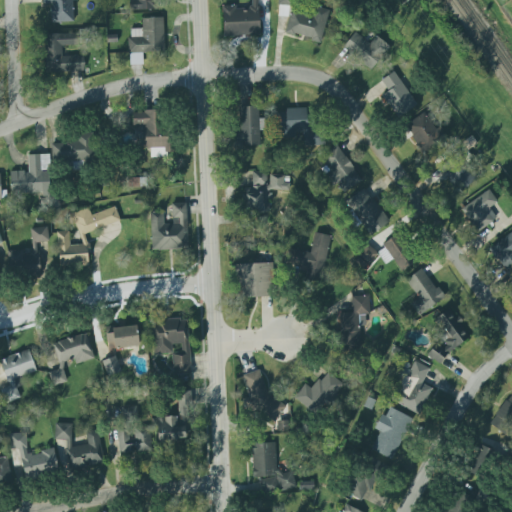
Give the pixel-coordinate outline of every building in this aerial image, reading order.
[(42,0),(42,4),(51,4),(51,8),(49,8),(50,24),(73,23),(72,11),(70,10),(72,7),(71,0),(42,0)] [(133,0),(134,11),(158,10),(157,0),(133,0)] [(221,7),(234,6),(234,10),(242,10),(242,12),(246,12),(245,10),(249,10),(249,8),(252,7),(251,0),(269,0),(257,1),(257,7),(259,7),(260,36),(248,37),(248,35),(233,36),(233,37),(222,38),(221,7)] [(290,10),(311,15),(314,6),(329,11),(320,44),(310,41),(311,38),(294,34),(293,36),(284,33),(290,10)] [(165,19),(143,19),(144,29),(130,29),(131,65),(146,65),(145,53),(166,53),(165,19)] [(375,71),(392,46),(377,36),(372,44),(356,33),(345,50),(375,71)] [(86,56),(63,57),(63,47),(78,47),(78,34),(49,34),(49,73),(87,73),(86,56)] [(385,95),(397,118),(418,107),(398,71),(383,80),(390,92),(385,95)] [(239,107),(258,106),(260,146),(233,148),(232,132),(240,131),(239,107)] [(305,148),(319,146),(314,107),(281,111),(284,133),(303,131),(305,148)] [(134,112),(134,127),(147,127),(148,149),(152,149),(152,158),(167,157),(167,147),(174,147),(173,129),(165,129),(164,111),(134,112)] [(426,153),(446,139),(427,112),(407,127),(426,153)] [(52,140),(53,163),(72,162),(73,171),(84,170),(83,160),(96,159),(95,139),(52,140)] [(336,145),(320,156),(331,171),(325,175),(332,186),(337,183),(344,193),(361,181),(352,169),(353,168),(346,157),(344,158),(336,145)] [(457,194),(478,179),(467,164),(473,159),(467,152),(462,156),(460,154),(453,159),(457,165),(443,175),(457,194)] [(11,172),(12,195),(45,194),(45,197),(53,197),(51,154),(29,155),(30,171),(11,172)] [(252,173),(252,186),(266,186),(266,172),(252,173)] [(246,190),(246,196),(243,196),(245,217),(269,214),(266,192),(270,190),(288,191),(288,184),(283,184),(284,176),(270,175),(269,185),(265,188),(265,187),(258,188),(258,186),(256,187),(252,188),(252,189),(246,190)] [(369,189),(351,200),(373,236),(391,225),(369,189)] [(499,203),(490,190),(462,209),(479,233),(498,219),(491,209),(499,203)] [(189,250),(188,203),(173,204),(173,224),(166,224),(165,214),(152,214),(152,251),(189,250)] [(68,231),(56,232),(58,266),(77,264),(77,267),(88,266),(87,253),(90,253),(89,244),(87,244),(83,234),(119,220),(114,207),(90,215),(87,207),(70,214),(82,244),(69,245),(68,231)] [(31,229),(33,251),(9,254),(11,279),(47,275),(43,243),(50,242),(48,227),(31,229)] [(331,236),(315,233),(312,253),(298,251),(296,266),(308,268),(307,280),(324,282),(331,236)] [(511,233),(490,249),(505,270),(511,264),(511,262),(508,257),(511,254),(511,233)] [(386,265),(396,260),(403,273),(419,264),(403,235),(377,249),(386,265)] [(356,263),(365,272),(380,256),(371,247),(356,263)] [(276,263),(243,264),(244,298),(277,297),(276,263)] [(420,317),(445,300),(425,269),(408,280),(420,299),(411,304),(420,317)] [(353,297),(354,313),(341,314),(342,344),(362,343),(361,327),(368,327),(367,315),(371,315),(370,296),(353,297)] [(463,343),(444,308),(430,316),(438,331),(433,334),(437,343),(425,349),(431,360),(463,343)] [(175,376),(192,375),(190,320),(154,322),(156,355),(174,354),(175,376)] [(110,329),(110,349),(145,348),(144,327),(110,329)] [(52,345),(57,343),(66,340),(66,338),(73,336),(74,337),(82,335),(86,334),(94,359),(75,365),(74,360),(64,363),(62,371),(66,382),(52,387),(48,373),(59,370),(59,365),(58,365),(52,345)] [(0,362),(0,359),(28,349),(32,363),(36,372),(22,376),(25,385),(16,388),(20,398),(6,404),(0,390),(9,386),(9,382),(7,383),(0,362)] [(109,380),(124,375),(118,357),(104,362),(109,380)] [(402,367),(410,371),(414,362),(428,370),(421,383),(432,389),(418,414),(391,400),(397,388),(392,386),(402,367)] [(339,395),(331,375),(293,390),(300,409),(339,395)] [(511,390),(492,414),(509,429),(511,425),(511,390)] [(160,440),(191,441),(192,404),(180,404),(180,418),(160,417),(160,440)] [(122,422),(138,422),(138,407),(121,408),(122,422)] [(391,409),(371,448),(391,459),(411,419),(391,409)] [(55,423),(71,424),(71,447),(88,444),(85,432),(98,430),(103,462),(87,465),(88,468),(70,471),(65,449),(66,448),(66,440),(54,440),(55,423)] [(119,428),(119,453),(152,452),(152,427),(135,428),(135,438),(129,439),(129,428),(119,428)] [(11,435),(14,450),(21,448),(27,478),(62,471),(57,449),(31,454),(27,432),(11,435)] [(250,444),(274,443),(275,470),(278,470),(282,474),(292,472),(296,487),(280,492),(275,476),(264,479),(252,478),(250,444)] [(485,450),(473,453),(476,463),(488,460),(485,450)] [(0,486),(15,484),(11,457),(0,458),(0,486)] [(357,501),(369,485),(355,474),(343,490),(357,501)] [(259,481),(275,477),(278,491),(263,496),(259,481)] [(298,483),(299,491),(313,490),(313,482),(298,483)]
